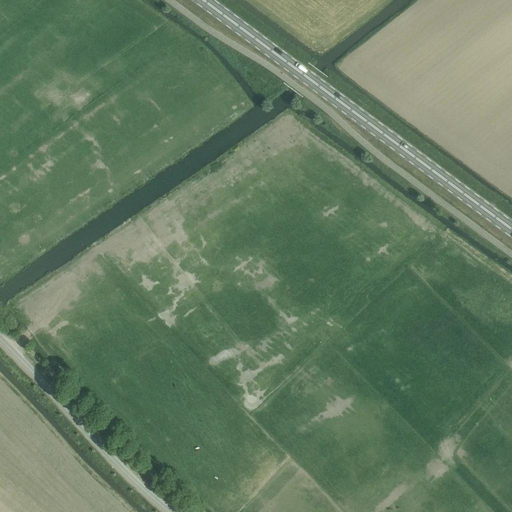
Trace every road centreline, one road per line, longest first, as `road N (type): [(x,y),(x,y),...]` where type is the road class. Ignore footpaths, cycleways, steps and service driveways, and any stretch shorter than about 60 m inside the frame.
road 1 (primary): [(511,228),(204,0)]
road 2 (unclassified): [(169,511),(0,339)]
